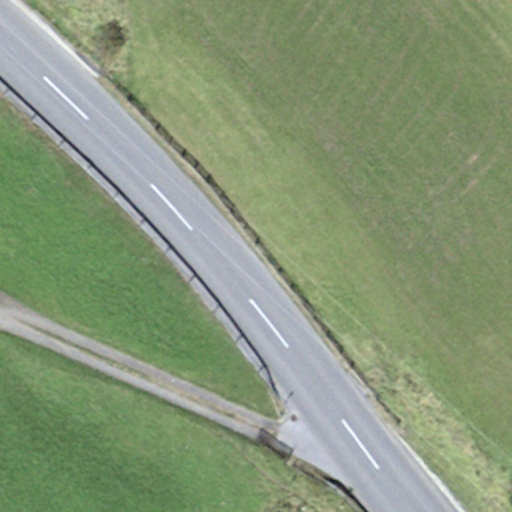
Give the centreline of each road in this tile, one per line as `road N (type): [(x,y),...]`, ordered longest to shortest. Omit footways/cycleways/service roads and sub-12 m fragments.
road 1 (secondary): [(425,511),(124,146),(0,26)]
road 2 (track): [(385,463),(246,420),(0,319)]
